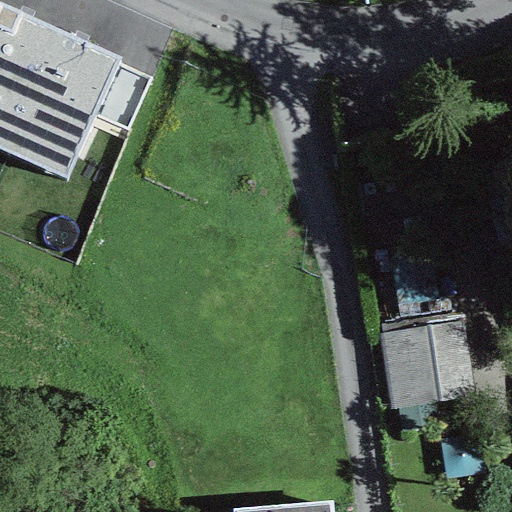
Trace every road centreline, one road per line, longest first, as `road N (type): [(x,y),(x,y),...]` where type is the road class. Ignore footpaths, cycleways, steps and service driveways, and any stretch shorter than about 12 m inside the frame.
road 1 (residential): [(285,42),(355,337),(380,511)]
road 2 (residential): [(511,13),(392,57),(285,42)]
